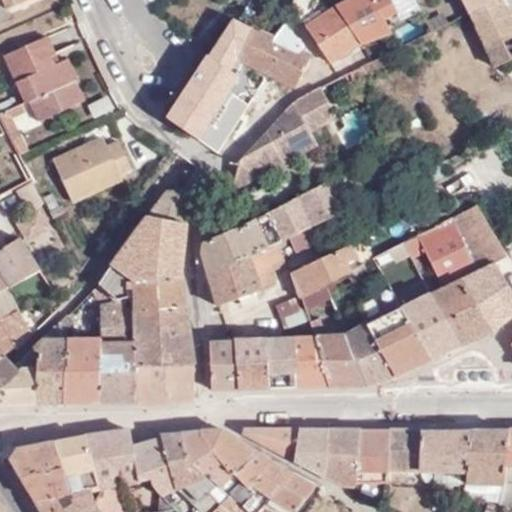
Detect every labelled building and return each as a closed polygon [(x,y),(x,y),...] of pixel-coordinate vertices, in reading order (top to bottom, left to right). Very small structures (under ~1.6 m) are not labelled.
[(27,19),(64,3),(62,0),(31,0),(21,5),(27,19)] [(315,3),(316,0),(293,0),(291,5),(331,65),(361,46),(362,45),(336,7),(322,15),(315,3)] [(391,33),(385,21),(417,5),(415,0),(350,0),(336,7),(362,45),(367,43),(365,37),(376,31),(380,38),(384,36),(391,33)] [(463,0),(471,14),(498,0),(463,0)] [(475,23),(496,68),(511,60),(511,19),(503,0),(498,0),(471,14),(475,23)] [(511,0),(503,0),(511,19),(511,18),(511,0)] [(443,12),(425,21),(431,33),(449,25),(443,12)] [(231,55),(236,56),(238,58),(252,27),(233,19),(215,47),(231,55)] [(299,50),(301,43),(291,28),(285,29),(282,31),(278,40),(257,29),(252,27),(238,58),(237,59),(267,75),(296,88),(311,57),(299,50)] [(367,43),(380,38),(376,31),(365,37),(367,43)] [(6,57),(27,104),(31,102),(43,97),(52,117),(84,103),(74,83),(68,86),(59,66),(54,67),(49,58),(55,56),(47,39),(6,57)] [(213,85),(231,55),(215,47),(207,58),(195,76),(213,85)] [(393,53),(371,63),(361,69),(367,79),(400,63),(395,52),(393,53)] [(59,66),(55,56),(49,58),(54,67),(59,66)] [(77,82),(68,61),(59,66),(68,86),(74,83),(77,82)] [(350,74),(355,85),(367,79),(361,69),(350,74)] [(292,104),(241,160),(233,189),(314,148),(306,134),(336,118),(321,89),(292,104)] [(52,117),(43,97),(31,102),(40,123),(52,117)] [(179,127),(191,109),(178,101),(167,120),(179,127)] [(344,144),(367,137),(363,125),(341,131),(344,144)] [(127,156),(115,162),(108,148),(105,141),(56,163),(72,201),(122,180),(120,175),(132,169),(127,156)] [(127,156),(120,142),(108,148),(115,162),(127,156)] [(11,144),(0,150),(0,170),(21,159),(11,144)] [(370,190),(358,167),(270,214),(283,243),(315,227),(383,193),(378,186),(370,190)] [(43,205),(34,186),(20,193),(32,212),(16,223),(22,234),(48,219),(40,207),(43,205)] [(186,225),(183,193),(169,191),(142,228),(186,225)] [(52,194),(44,198),(55,220),(66,214),(63,207),(59,208),(52,194)] [(511,244),(511,226),(494,198),(478,206),(503,250),(511,244)] [(424,282),(424,284),(430,293),(460,347),(492,331),(462,279),(495,264),(508,257),(503,250),(478,206),(437,227),(404,244),(412,260),(426,253),(437,275),(424,282)] [(283,243),(270,214),(234,231),(204,245),(202,255),(207,270),(252,253),(255,256),(278,245),(283,243)] [(135,282),(181,277),(186,225),(142,228),(120,259),(97,289),(109,299),(135,282)] [(0,290),(8,286),(39,269),(20,239),(0,251),(0,290)] [(364,264),(374,259),(378,257),(371,239),(356,246),(364,264)] [(412,260),(404,244),(378,257),(374,259),(378,267),(384,276),(413,262),(412,260)] [(284,266),(287,265),(278,245),(255,256),(252,253),(207,270),(218,307),(274,286),(269,273),(284,266)] [(350,247),(293,275),(301,295),(325,283),(343,274),(359,266),(350,247)] [(368,272),(378,267),(374,259),(364,264),(368,272)] [(355,285),(371,277),(368,272),(364,264),(359,266),(343,274),(358,303),(361,301),(355,285)] [(492,331),(511,315),(511,293),(495,264),(462,279),(492,331)] [(337,312),(358,303),(343,274),(325,283),(332,300),(337,312)] [(190,335),(181,277),(135,282),(136,339),(140,339),(190,335)] [(415,282),(418,287),(424,284),(424,282),(422,277),(415,282)] [(135,282),(109,299),(97,289),(93,293),(101,304),(101,324),(101,330),(94,331),(94,342),(69,342),(62,404),(97,404),(101,366),(101,345),(101,342),(136,339),(135,282)] [(308,314),(332,300),(325,283),(301,295),(308,314)] [(0,316),(4,313),(7,317),(18,311),(20,310),(8,286),(0,290),(0,316)] [(391,290),(360,306),(370,324),(402,308),(391,290)] [(430,293),(402,308),(431,361),(460,347),(430,293)] [(308,314),(301,295),(295,298),(276,306),(285,330),(311,321),(308,314)] [(47,308),(33,322),(37,329),(52,313),(47,308)] [(398,377),(431,361),(402,308),(370,324),(398,377)] [(18,311),(7,317),(4,313),(0,316),(0,321),(17,350),(33,335),(18,311)] [(63,334),(74,324),(66,317),(55,327),(63,334)] [(323,324),(313,327),(315,336),(330,387),(366,385),(346,335),(344,328),(339,330),(341,335),(328,338),(323,324)] [(370,324),(346,335),(366,385),(398,377),(370,324)] [(69,342),(63,334),(55,327),(36,347),(35,405),(62,404),(69,342)] [(136,339),(136,344),(135,368),(164,368),(194,366),(190,335),(140,339),(136,339)] [(330,387),(315,336),(294,337),(297,388),(330,387)] [(297,388),(294,337),(267,339),(270,389),(297,388)] [(270,389),(267,339),(235,341),(239,390),(270,389)] [(239,390),(235,341),(212,342),(211,392),(239,390)] [(97,404),(135,404),(135,368),(136,344),(101,345),(101,366),(97,404)] [(14,366),(18,373),(0,385),(0,405),(35,405),(36,347),(14,366)] [(0,385),(18,373),(14,366),(11,361),(9,358),(6,353),(0,356),(0,385)] [(162,403),(194,403),(194,366),(164,368),(162,403)] [(135,368),(135,404),(162,403),(164,368),(135,368)] [(249,511),(258,511),(268,500),(292,474),(285,470),(265,459),(220,429),(203,431),(236,475),(241,481),(247,488),(252,485),(262,494),(246,509),(249,511)] [(299,430),(286,429),(245,429),(243,433),(284,454),(296,460),(299,430)] [(330,429),(299,430),(296,460),(326,477),(330,429)] [(342,486),(358,485),(361,429),(330,429),(326,477),(342,486)] [(358,485),(387,484),(388,469),(390,430),(361,429),(358,485)] [(459,471),(458,485),(467,485),(468,482),(472,430),(441,430),(390,430),(388,469),(459,471)] [(506,466),(510,430),(472,430),(468,482),(504,484),(506,466)] [(133,448),(129,431),(85,436),(101,488),(94,501),(100,511),(132,511),(129,498),(126,485),(140,482),(133,448)] [(223,488),(236,475),(203,431),(183,434),(187,459),(219,485),(223,488)] [(219,485),(187,459),(183,434),(162,437),(163,440),(177,488),(199,511),(227,511),(221,505),(210,494),(219,485)] [(101,488),(85,436),(55,442),(63,467),(71,494),(91,490),(101,488)] [(160,494),(177,488),(163,440),(133,448),(140,482),(152,480),(155,489),(160,494)] [(17,449),(11,458),(22,477),(63,467),(55,442),(17,449)] [(36,501),(71,494),(63,467),(22,477),(36,501)] [(297,511),(316,487),(304,481),(292,474),(268,500),(258,511),(297,511)] [(232,495),(229,492),(241,481),(236,475),(223,488),(219,485),(210,494),(221,505),(232,495)] [(241,481),(229,492),(232,495),(246,509),(262,494),(252,485),(247,488),(241,481)] [(467,485),(465,498),(502,502),(504,484),(468,482),(467,485)] [(511,483),(504,484),(502,502),(511,505),(511,483)] [(100,511),(94,501),(91,490),(71,494),(36,501),(42,511),(100,511)] [(243,511),(246,509),(232,495),(221,505),(227,511),(243,511)] [(160,511),(168,511),(175,511),(163,497),(160,511)]
